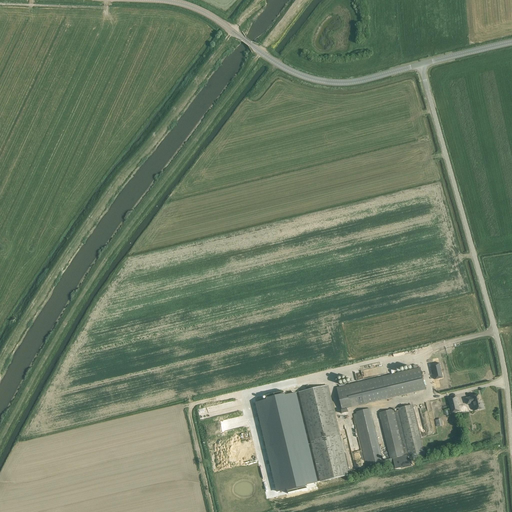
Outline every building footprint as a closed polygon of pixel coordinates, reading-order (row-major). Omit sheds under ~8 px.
[(432,365),(435,380),(436,380),(443,378),(439,363),(432,365)] [(385,376),(337,388),(342,410),(347,409),(390,398),(425,390),(420,368),(385,376)] [(349,475),(328,386),(299,393),(320,482),(349,475)] [(261,401),(256,402),(277,492),(287,490),(288,494),(308,489),(307,485),(316,483),(295,393),(285,395),(284,391),(264,396),(265,400),(261,401)] [(482,403),(480,395),(473,397),(466,399),(467,404),(474,403),(476,411),(484,409),(483,402),(482,403)] [(460,411),(456,396),(448,398),(452,413),(460,411)] [(413,405),(398,409),(398,411),(409,455),(410,455),(412,455),(413,458),(421,456),(421,453),(424,452),(413,405)] [(382,461),(370,408),(356,412),(356,414),(359,425),(368,464),(382,461)] [(394,413),(393,410),(379,413),(390,459),(402,456),(403,456),(394,413)] [(359,425),(356,414),(353,415),(354,417),(366,468),(394,462),(395,469),(412,465),(410,455),(409,455),(398,411),(396,411),(396,412),(394,413),(403,456),(402,456),(390,459),(382,461),(368,464),(359,425)]
